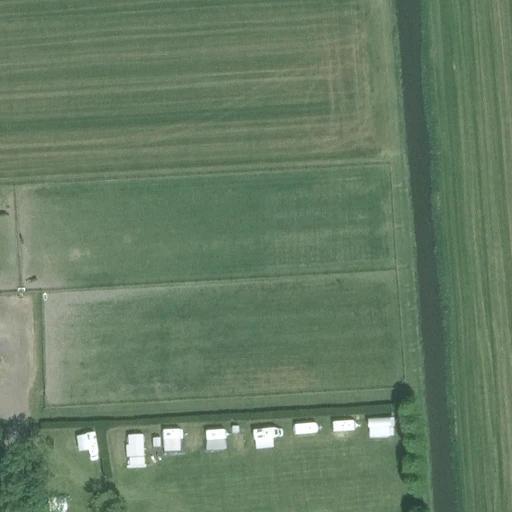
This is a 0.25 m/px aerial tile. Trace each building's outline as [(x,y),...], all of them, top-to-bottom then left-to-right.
[(361,432),(380,441),(388,422),(370,414),(361,432)] [(289,419),(287,445),(302,445),(303,420),(289,419)] [(265,420),(243,421),(244,441),(266,440),(265,420)] [(205,441),(228,440),(227,421),(204,422),(205,441)] [(140,445),(153,444),(153,425),(140,425),(140,445)] [(98,452),(117,452),(116,426),(97,427),(98,452)] [(56,447),(68,445),(65,427),(53,428),(56,447)]
